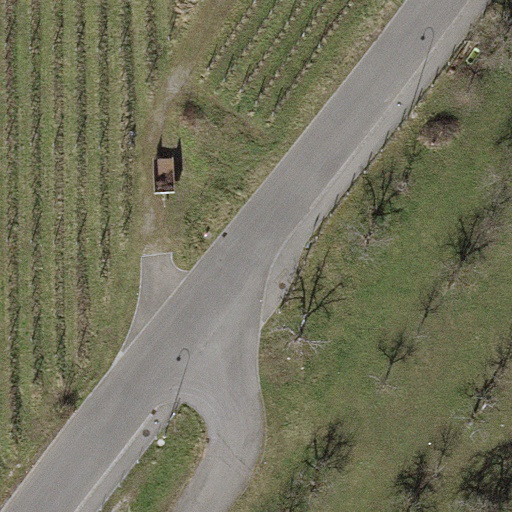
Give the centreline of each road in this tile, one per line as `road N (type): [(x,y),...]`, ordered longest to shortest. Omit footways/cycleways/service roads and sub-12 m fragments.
road 1 (residential): [(444,0),(188,321)]
road 2 (track): [(188,321),(155,263),(167,112),(224,0)]
road 3 (residential): [(188,321),(40,511)]
road 4 (residential): [(203,511),(226,472),(235,406),(188,321)]
